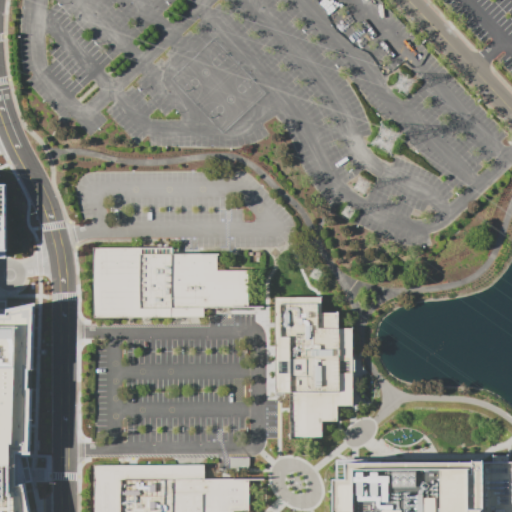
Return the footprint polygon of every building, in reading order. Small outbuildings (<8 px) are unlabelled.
[(95,317),(204,317),(204,308),(249,308),(249,272),(218,272),(218,254),(173,254),(173,249),(95,249),(95,317)] [(291,437),(321,437),(321,422),(338,422),(338,406),(353,406),(352,329),(338,330),(337,314),(321,314),(321,297),(275,299),(275,393),(290,394),(291,437)] [(29,511),(0,511),(0,314),(5,314),(5,309),(33,302),(32,370),(27,369),(26,388),(31,388),(29,454),(17,454),(23,483),(24,483),(29,511)] [(333,459),(334,478),(330,478),(330,511),(511,511),(511,461),(505,461),(505,455),(490,455),(489,461),(333,459)] [(246,511),(246,479),(204,479),(204,464),(92,464),(92,511),(246,511)]
